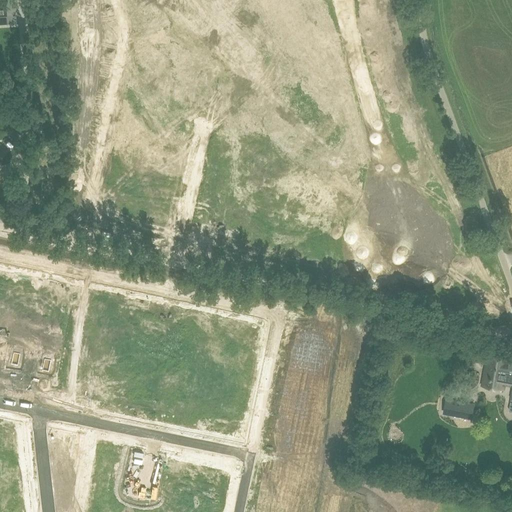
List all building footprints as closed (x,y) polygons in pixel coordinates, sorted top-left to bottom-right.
[(189,65),(187,74),(204,78),(208,62),(205,61),(207,56),(209,56),(211,46),(193,42),(191,51),(193,52),(190,65),(189,65)] [(231,87),(228,104),(242,107),(244,97),(262,85),(254,73),(231,87)] [(138,90),(135,103),(161,109),(164,96),(156,94),(155,95),(146,93),(146,92),(138,90)] [(258,113),(255,126),(277,130),(280,118),(258,113)] [(0,300),(6,301),(12,277),(0,274),(0,300)] [(6,301),(6,304),(25,308),(28,295),(22,294),(25,279),(12,276),(12,277),(6,301)] [(32,303),(29,317),(38,319),(40,309),(51,312),(57,286),(44,283),(39,304),(32,303)] [(94,309),(91,321),(111,325),(116,300),(115,299),(115,298),(104,296),(104,297),(103,297),(100,310),(94,309)] [(116,300),(111,325),(131,329),(133,317),(127,316),(130,302),(127,302),(127,300),(118,298),(118,300),(116,300)] [(138,318),(135,331),(155,335),(160,309),(147,306),(144,319),(138,318)] [(160,309),(155,335),(175,339),(177,326),(171,325),(173,314),(174,312),(173,312),(173,310),(162,308),(162,309),(160,309)] [(188,314),(183,338),(199,342),(197,347),(207,349),(212,327),(202,325),(204,317),(199,316),(199,314),(194,313),(194,315),(188,314)] [(20,314),(18,322),(25,324),(26,316),(20,314)] [(297,339),(294,354),(299,355),(296,367),(309,369),(319,372),(321,362),(311,360),(314,348),(317,349),(327,351),(329,352),(330,352),(332,339),(330,339),(315,336),(313,335),(312,338),(307,337),(306,341),(297,339)] [(13,352),(11,364),(17,365),(15,378),(20,379),(20,380),(27,381),(32,356),(13,352)] [(0,353),(0,377),(0,376),(2,367),(8,368),(11,355),(0,353)] [(473,354),(471,364),(481,366),(482,362),(486,363),(482,385),(504,389),(505,384),(511,385),(511,395),(509,410),(511,410),(511,362),(508,362),(509,358),(487,354),(486,360),(482,359),(483,356),(473,354)] [(32,356),(27,381),(34,383),(34,382),(40,383),(42,371),(49,372),(51,360),(32,356)] [(85,372),(82,384),(88,386),(86,400),(88,401),(87,402),(96,404),(96,402),(98,403),(103,378),(91,376),(91,373),(85,372)] [(143,377),(138,401),(145,402),(144,408),(155,410),(160,388),(149,386),(151,379),(143,377)] [(103,378),(98,403),(99,402),(106,403),(111,381),(103,379),(103,378)] [(289,378),(286,394),(294,395),(292,405),(307,407),(308,398),(310,398),(314,383),(289,378)] [(120,382),(115,406),(127,409),(130,392),(137,393),(139,380),(132,379),(131,384),(120,382)] [(111,381),(106,403),(115,405),(114,406),(115,406),(120,382),(119,382),(118,387),(110,386),(111,381)] [(161,381),(160,388),(170,390),(172,383),(161,381)] [(160,388),(155,410),(167,413),(168,407),(175,408),(179,385),(172,383),(170,390),(160,388)] [(184,386),(179,409),(186,410),(185,416),(196,419),(201,396),(190,394),(191,387),(184,386)] [(201,397),(201,399),(211,401),(213,392),(203,390),(201,397)] [(201,396),(196,419),(208,421),(209,415),(216,416),(220,393),(213,391),(213,392),(211,401),(201,399),(201,397),(201,396)] [(446,399),(444,412),(472,417),(474,404),(446,399)] [(281,416),(277,440),(279,440),(279,442),(289,444),(289,442),(292,443),(296,420),(313,423),(314,416),(294,411),(292,418),(281,416)] [(4,431),(0,451),(0,456),(11,459),(10,466),(17,467),(18,462),(21,448),(14,446),(17,433),(16,433),(16,432),(5,430),(5,431),(4,431)] [(97,439),(94,450),(113,454),(115,442),(97,439)] [(94,450),(92,461),(110,465),(113,454),(94,450)] [(92,461),(90,472),(108,476),(110,465),(92,461)] [(177,461),(172,485),(185,488),(190,463),(177,461)] [(18,462),(17,467),(23,469),(22,475),(26,476),(26,475),(25,464),(18,462)] [(190,463),(185,488),(185,487),(193,488),(198,466),(190,464),(190,463)] [(198,466),(193,488),(202,490),(206,468),(198,466)] [(206,468),(202,490),(203,485),(211,487),(209,493),(210,493),(215,468),(214,468),(214,469),(206,468)] [(215,468),(210,493),(222,495),(223,491),(227,471),(215,468)] [(90,472),(87,483),(88,483),(106,487),(108,476),(90,472)] [(269,479),(266,491),(271,493),(270,499),(278,500),(277,507),(289,509),(290,503),(294,503),(295,496),(291,495),(294,484),(283,482),(284,479),(276,478),(275,480),(269,479)] [(88,483),(86,494),(105,498),(107,487),(106,487),(88,483)] [(8,488),(2,511),(16,511),(18,503),(24,505),(27,492),(8,488)] [(86,494),(84,505),(103,508),(105,498),(86,494)]
